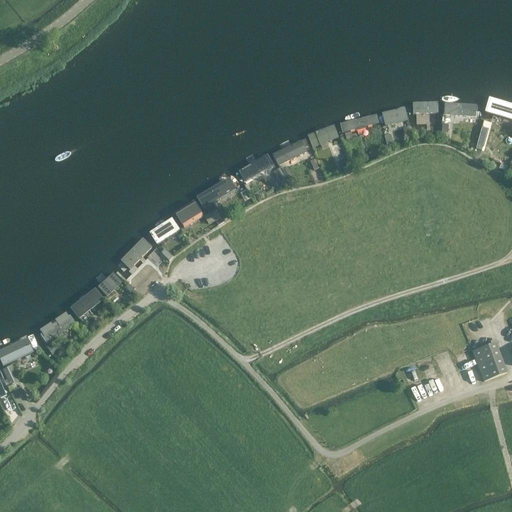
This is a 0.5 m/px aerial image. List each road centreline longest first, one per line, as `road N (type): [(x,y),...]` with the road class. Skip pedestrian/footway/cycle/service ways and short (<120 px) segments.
road 1 (track): [(504,259),(243,361)]
road 2 (residential): [(0,449),(82,353),(154,295)]
